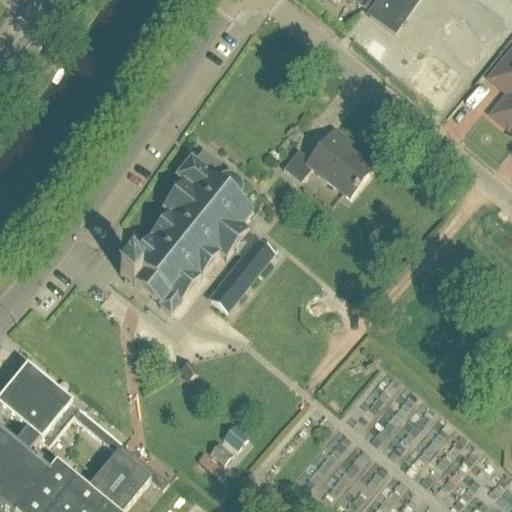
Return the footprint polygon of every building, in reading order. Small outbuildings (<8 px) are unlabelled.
[(395,44),(420,0),(319,0),(328,5),(336,0),(342,0),(363,12),(357,22),(395,44)] [(511,58),(491,84),(503,94),(505,91),(511,97),(501,110),(498,111),(491,119),(491,122),(502,130),(505,130),(511,136),(511,58)] [(372,176),(346,155),(350,151),(334,138),(310,167),(306,164),(305,165),(298,159),(299,158),(298,157),(283,176),(300,190),(314,172),(324,180),(322,183),(349,204),(372,176)] [(243,264),(209,306),(225,319),(273,261),(257,248),(258,246),(241,232),(252,218),(251,216),(250,217),(238,207),(240,205),(241,203),(241,202),(241,200),(242,198),(241,196),(241,193),(240,192),(239,190),(238,189),(237,187),(235,186),(232,185),(230,184),(229,184),(226,184),(224,185),(223,185),(222,186),(219,187),(219,188),(217,189),(210,184),(220,171),(202,158),(195,168),(191,164),(175,183),(176,183),(169,191),(173,194),(166,203),(169,206),(163,213),(161,215),(168,220),(150,243),(149,242),(148,244),(148,245),(131,266),(130,266),(129,267),(128,267),(118,280),(148,304),(150,305),(151,304),(157,310),(159,311),(158,312),(170,322),(180,309),(182,307),(181,307),(199,285),(201,283),(219,261),(225,266),(226,264),(232,256),(236,260),(236,259),(243,264)] [(116,460),(122,453),(71,411),(72,411),(27,373),(0,405),(0,414),(26,436),(15,450),(28,461),(39,448),(48,455),(73,425),(116,460)] [(234,433),(223,445),(237,457),(248,445),(234,433)] [(37,468),(28,461),(15,450),(0,437),(0,511),(106,511),(87,496),(56,470),(49,478),(39,471),(41,469),(38,466),(37,468)] [(218,450),(210,460),(224,472),(232,462),(218,450)] [(87,496),(106,511),(129,511),(149,488),(161,498),(168,491),(122,453),(116,460),(87,496)]
